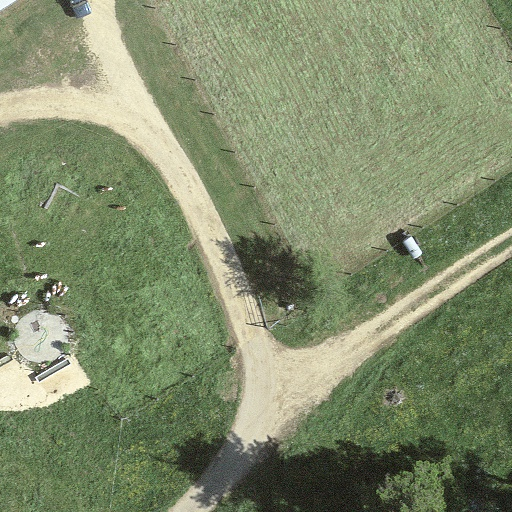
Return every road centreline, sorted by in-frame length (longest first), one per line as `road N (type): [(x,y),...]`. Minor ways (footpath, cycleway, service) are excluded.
road 1 (track): [(260,421),(349,350),(511,248)]
road 2 (track): [(260,421),(256,347),(191,197)]
